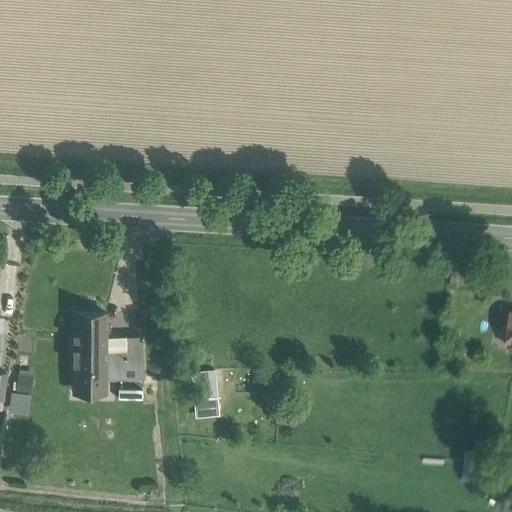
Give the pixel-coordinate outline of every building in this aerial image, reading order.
[(106,313),(73,313),(74,346),(75,346),(75,359),(73,359),(73,394),(106,394),(106,378),(105,378),(105,359),(105,347),(105,346),(106,346),(106,313)] [(141,336),(125,337),(126,346),(126,358),(142,358),(141,336)] [(126,358),(126,346),(105,347),(105,359),(126,358)] [(0,348),(0,367),(7,369),(10,350),(0,348)] [(126,358),(105,359),(105,378),(106,378),(127,378),(144,378),(143,358),(142,358),(126,358)] [(14,410),(31,413),(36,370),(19,368),(14,410)] [(464,479),(483,482),(489,451),(469,447),(464,479)]
